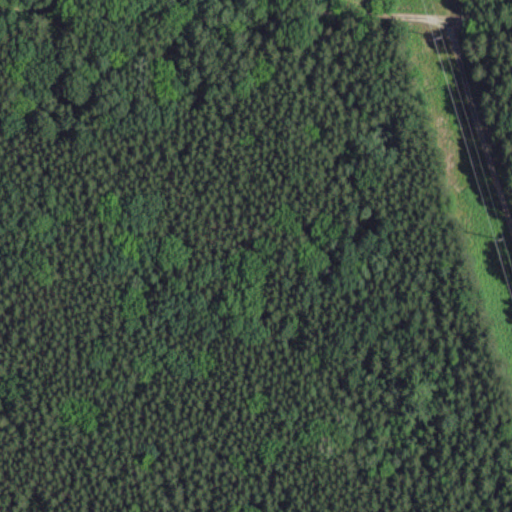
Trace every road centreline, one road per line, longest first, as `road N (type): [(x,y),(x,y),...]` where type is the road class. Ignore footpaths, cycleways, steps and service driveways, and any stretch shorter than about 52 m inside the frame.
road 1 (track): [(511,11),(27,0)]
road 2 (track): [(449,11),(511,238)]
